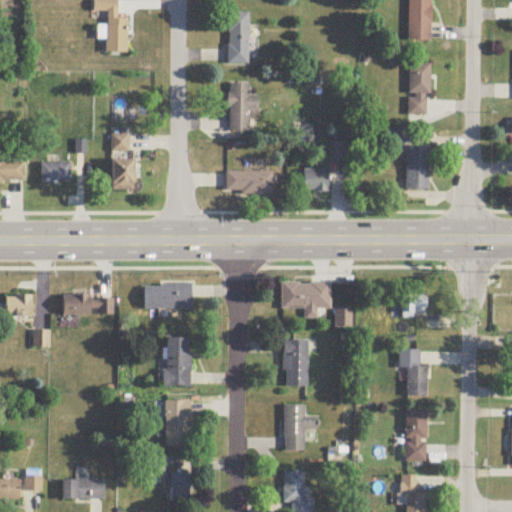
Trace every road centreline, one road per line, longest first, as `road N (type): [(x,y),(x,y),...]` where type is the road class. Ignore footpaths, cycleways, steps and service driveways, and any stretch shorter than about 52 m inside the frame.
road 1 (residential): [(466,511),(470,0)]
road 2 (tertiary): [(0,241),(511,239)]
road 3 (residential): [(235,511),(238,241)]
road 4 (residential): [(182,242),(175,0)]
